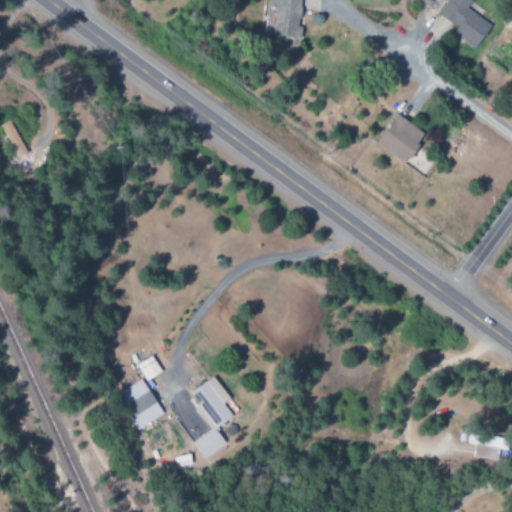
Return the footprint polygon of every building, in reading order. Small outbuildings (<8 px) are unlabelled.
[(300,0),(265,0),(265,7),(274,8),(271,36),(297,38),(300,0)] [(465,9),(470,2),(467,0),(441,0),(445,2),(436,15),(456,28),(451,34),(474,50),(490,26),(465,9)] [(374,145),(403,165),(424,135),(396,115),(374,145)] [(25,153),(8,121),(0,125),(0,128),(16,158),(25,153)] [(146,381),(160,372),(150,357),(136,366),(146,381)] [(228,399),(211,377),(189,394),(216,428),(231,416),(221,404),(228,399)] [(135,431),(161,417),(141,380),(115,394),(135,431)] [(191,443),(201,460),(224,446),(214,429),(191,443)]
